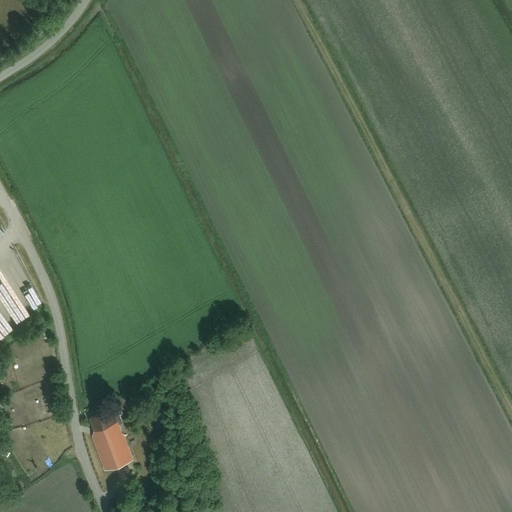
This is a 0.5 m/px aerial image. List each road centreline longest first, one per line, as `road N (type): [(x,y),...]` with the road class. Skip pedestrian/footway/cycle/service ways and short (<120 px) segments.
road 1 (track): [(511,409),(294,0)]
road 2 (unclassified): [(104,511),(75,440),(53,306),(0,193)]
